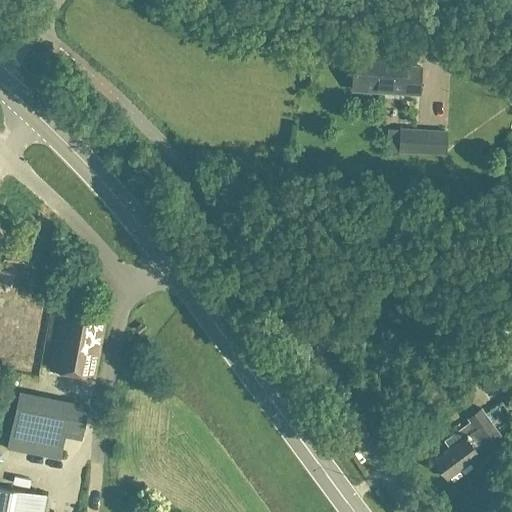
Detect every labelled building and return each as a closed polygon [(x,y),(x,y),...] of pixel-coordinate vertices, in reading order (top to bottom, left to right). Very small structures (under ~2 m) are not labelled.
[(420,93),(421,67),(406,66),(407,51),(355,48),(353,89),(420,93)] [(446,153),(447,131),(401,128),(400,150),(446,153)] [(391,200),(383,207),(361,223),(374,241),(405,218),(391,200)] [(93,373),(105,312),(61,304),(50,365),(93,373)] [(496,350),(486,357),(467,371),(478,387),(498,373),(507,366),(496,350)] [(19,389),(17,400),(7,448),(60,459),(66,434),(82,438),(89,403),(19,389)] [(505,442),(481,408),(468,417),(471,420),(448,437),(453,444),(436,457),(450,475),(480,454),(489,447),(492,451),(505,442)] [(0,511),(42,511),(46,494),(0,485),(0,511)] [(504,511),(511,511),(511,500),(502,509),(504,511)]
